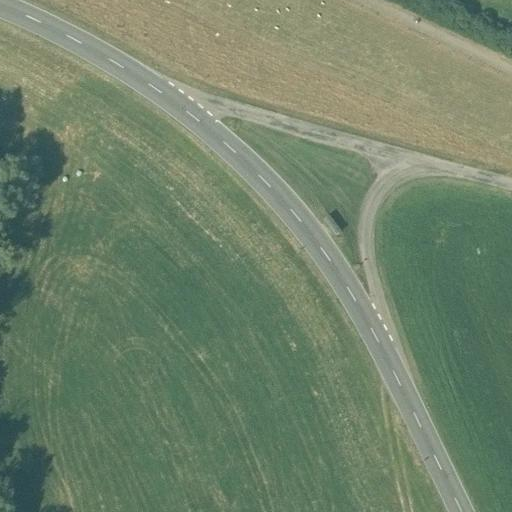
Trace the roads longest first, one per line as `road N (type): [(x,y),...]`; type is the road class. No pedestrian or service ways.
road 1 (tertiary): [(394,368),(303,230),(235,151),(162,91)]
road 2 (unclassified): [(162,91),(464,165)]
road 3 (unclassified): [(394,368),(361,214),(396,173),(464,165)]
road 4 (tertiary): [(162,91),(0,6)]
road 5 (tertiary): [(463,511),(394,368)]
